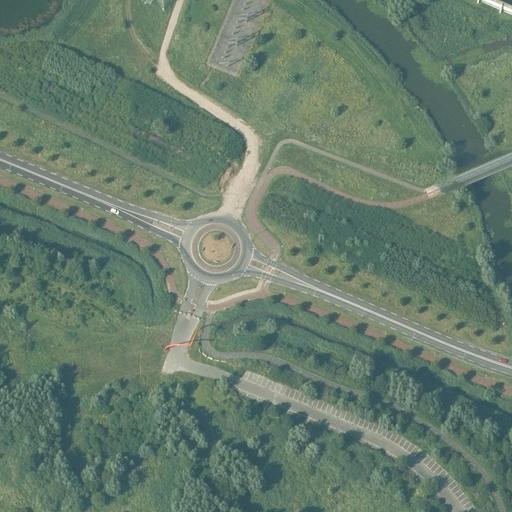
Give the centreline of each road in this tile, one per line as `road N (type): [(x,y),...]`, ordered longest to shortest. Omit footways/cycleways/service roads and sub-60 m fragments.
road 1 (track): [(226,219),(250,151),(246,135),(165,69),(180,0)]
road 2 (secondary): [(319,291),(511,368)]
